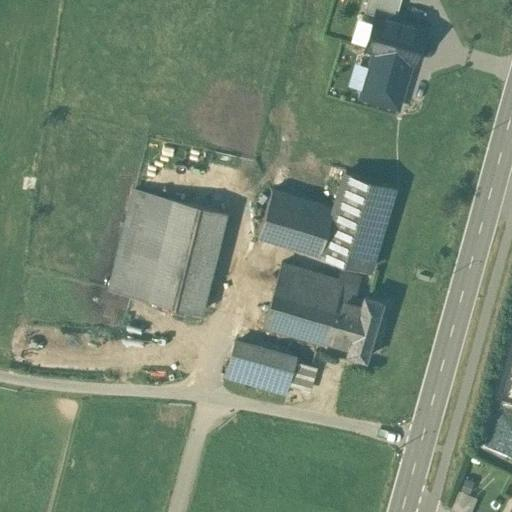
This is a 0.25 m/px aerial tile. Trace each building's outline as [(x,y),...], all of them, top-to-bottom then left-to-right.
[(376,10),(396,16),(400,0),(366,0),(364,8),(376,12),(376,10)] [(396,16),(376,10),(376,12),(366,45),(375,48),(361,94),(398,105),(412,59),(414,60),(425,24),(396,16)] [(394,184),(346,169),(335,205),(321,251),(369,265),(394,184)] [(173,196),(135,186),(110,284),(148,294),(153,273),(168,216),(173,196)] [(335,205),(272,186),(258,233),(321,251),(335,205)] [(227,209),(173,196),(168,216),(222,229),(227,209)] [(222,229),(168,216),(153,273),(208,287),(222,229)] [(281,260),(263,320),(280,325),(294,277),(338,289),(341,280),(357,284),(360,274),(342,269),(339,278),(282,261),(282,260),(281,260)] [(208,287),(153,273),(148,294),(203,307),(208,287)] [(338,289),(294,277),(280,325),(323,337),(322,338),(349,345),(348,349),(366,354),(370,341),(383,297),(365,291),(364,296),(354,293),(354,294),(338,289)] [(296,356),(234,339),(225,372),(286,390),(296,356)] [(471,509),(478,480),(461,476),(454,505),(471,509)]
